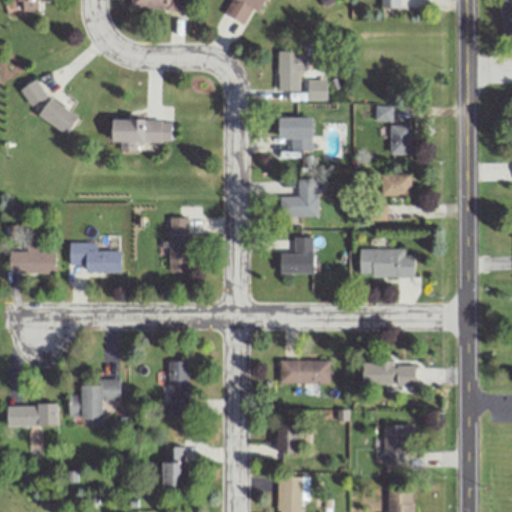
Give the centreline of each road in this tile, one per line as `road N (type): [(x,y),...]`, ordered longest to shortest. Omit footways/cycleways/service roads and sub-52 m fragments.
road 1 (residential): [(232,511),(234,85),(210,55),(127,54),(95,28),(94,0)]
road 2 (tertiary): [(466,511),(465,0)]
road 3 (residential): [(8,318),(466,318)]
